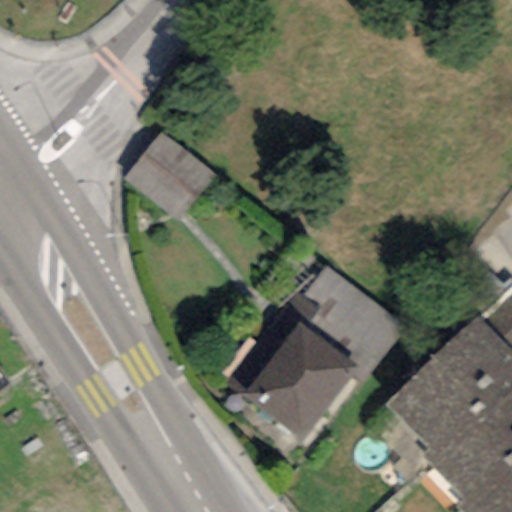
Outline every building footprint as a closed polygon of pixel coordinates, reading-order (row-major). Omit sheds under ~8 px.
[(215,176),(159,133),(121,179),(177,222),(215,176)] [(511,285),(480,315),(478,317),(511,354),(511,285)] [(511,354),(478,317),(384,403),(428,452),(435,459),(511,389),(511,354)] [(359,370),(298,322),(241,393),(302,441),(359,370)] [(0,389),(12,382),(0,365),(0,389)] [(511,389),(435,459),(428,452),(422,457),(464,504),(469,510),(511,470),(511,389)] [(511,511),(511,470),(469,510),(464,504),(459,509),(461,511),(511,511)]
